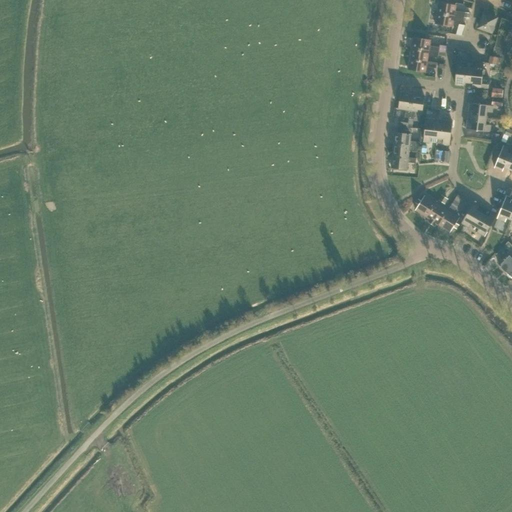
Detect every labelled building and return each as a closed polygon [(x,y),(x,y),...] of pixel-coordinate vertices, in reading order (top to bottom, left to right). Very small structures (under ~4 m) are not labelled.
[(439,2),(437,13),(464,18),(465,13),(455,11),(456,5),(439,2)] [(463,23),(464,18),(437,13),(435,24),(452,27),(453,21),(463,23)] [(484,14),(479,28),(492,32),(496,18),(484,14)] [(413,37),(411,48),(438,53),(439,47),(430,46),(431,40),(413,37)] [(438,57),(438,53),(411,48),(410,58),(427,61),(428,56),(438,57)] [(498,58),(492,56),(490,56),(488,63),(496,65),(498,58)] [(427,61),(410,58),(408,70),(425,73),(426,66),(436,68),(437,63),(427,61)] [(464,82),(469,83),(470,68),(464,67),(464,62),(460,62),(457,61),(457,64),(455,85),(464,86),(464,82)] [(470,68),(469,83),(473,83),(472,86),(488,88),(489,78),(482,77),(483,64),(477,64),(476,69),(470,68)] [(502,89),(492,88),(491,96),(502,98),(502,89)] [(405,110),(404,118),(409,118),(413,95),(401,93),(398,108),(405,110)] [(425,97),(413,95),(409,118),(414,119),(415,111),(422,112),(425,97)] [(492,105),(502,106),(503,100),(493,98),(492,105)] [(473,112),(472,116),(486,118),(487,112),(492,112),(493,106),(470,103),(469,111),(473,112)] [(486,118),(472,116),(471,121),(468,120),(466,129),(489,132),(490,125),(485,125),(486,118)] [(431,137),(437,138),(439,124),(435,123),(435,120),(426,119),(424,141),(430,142),(431,137)] [(439,124),(437,138),(444,139),(443,144),(450,145),(452,122),(444,120),(443,124),(439,124)] [(395,132),(394,144),(417,146),(418,142),(410,141),(411,134),(404,133),(405,127),(398,127),(398,132),(395,132)] [(394,144),(393,156),(408,157),(409,151),(417,151),(417,146),(394,144)] [(504,167),(508,169),(511,159),(511,154),(507,153),(509,148),(503,146),(494,168),(503,171),(504,167)] [(449,152),(448,152),(442,151),(441,161),(447,162),(449,152)] [(416,158),(408,157),(393,156),(391,168),(407,170),(408,162),(416,163),(416,158)] [(415,210),(427,217),(436,203),(425,195),(421,201),(418,199),(416,203),(419,205),(415,210)] [(445,204),(448,199),(442,195),(439,200),(445,204)] [(511,203),(510,203),(511,198),(511,197),(507,195),(497,218),(505,221),(507,218),(511,219),(511,216),(511,203)] [(455,210),(458,206),(453,202),(450,207),(455,210)] [(471,224),(475,226),(482,213),(477,210),(479,205),(474,202),(462,223),(469,227),(471,224)] [(448,210),(436,203),(427,217),(431,220),(429,223),(433,225),(435,222),(439,225),(448,210)] [(482,213),(475,226),(479,228),(477,232),(484,236),(496,215),(485,209),(482,213)] [(448,210),(439,225),(450,232),(453,227),(456,229),(459,225),(456,223),(459,218),(448,210)] [(511,277),(511,255),(509,253),(511,250),(511,245),(508,242),(496,254),(502,260),(498,264),(511,277)]
